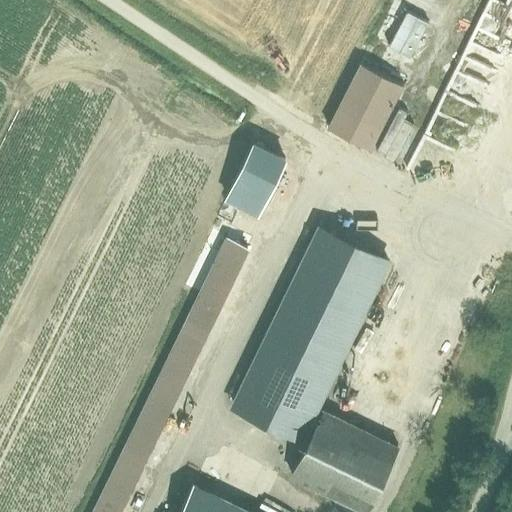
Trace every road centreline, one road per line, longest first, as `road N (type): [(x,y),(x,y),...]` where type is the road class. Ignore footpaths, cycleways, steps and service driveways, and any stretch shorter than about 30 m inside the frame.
road 1 (unclassified): [(511,239),(326,148),(99,0)]
road 2 (unknown): [(163,511),(304,224),(326,148)]
road 3 (unknown): [(471,218),(511,87)]
